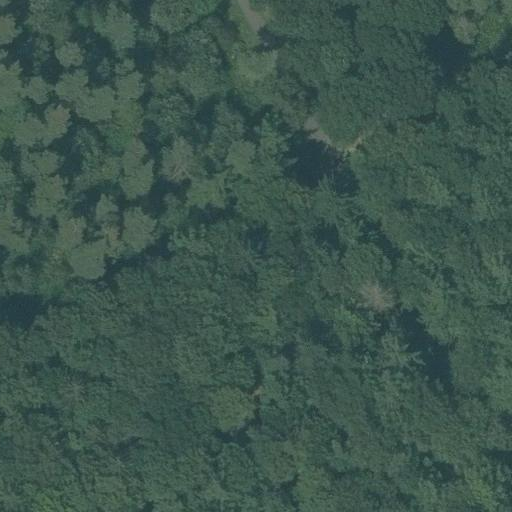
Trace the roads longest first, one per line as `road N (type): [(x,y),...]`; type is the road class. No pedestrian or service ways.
road 1 (track): [(511,66),(0,340)]
road 2 (unclassified): [(511,478),(251,0)]
